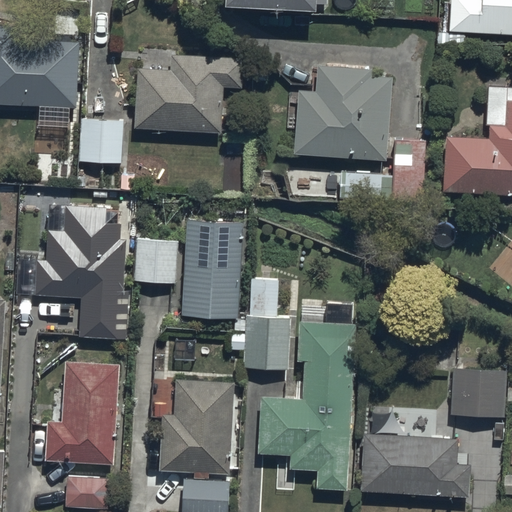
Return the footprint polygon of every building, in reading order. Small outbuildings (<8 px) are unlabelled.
[(225,0),(225,6),(316,10),(315,0),(225,0)] [(511,0),(449,0),(448,28),(437,28),(436,41),(463,42),(463,28),(511,29),(511,0)] [(75,101),(77,34),(18,33),(19,20),(0,18),(0,97),(41,99),(41,103),(53,104),(53,100),(75,101)] [(171,63),(136,61),(134,121),(219,124),(220,81),(241,82),(242,53),(171,50),(171,63)] [(385,155),(391,71),(368,70),(369,62),(318,58),(316,85),(297,84),(292,148),(385,155)] [(511,82),(488,81),(485,121),(488,121),(487,134),(445,131),(442,186),(511,190),(511,82)] [(121,159),(121,115),(78,115),(78,158),(121,159)] [(424,200),(425,134),(392,134),(392,168),(339,167),(339,199),(424,200)] [(122,340),(128,212),(44,208),(39,299),(80,301),(78,338),(122,340)] [(182,318),(237,321),(243,222),(189,218),(182,318)] [(176,236),(134,234),(133,276),(175,277),(176,236)] [(289,365),(290,312),(275,310),(276,274),(249,274),(248,309),(244,309),(244,330),(230,330),(230,347),(243,347),(243,364),(289,365)] [(347,491),(356,325),(302,322),(301,400),(261,399),(258,455),(347,491)] [(506,362),(451,360),(450,408),(504,410),(505,399),(511,399),(511,385),(505,385),(506,362)] [(114,467),(121,366),(54,361),(47,463),(114,467)] [(161,382),(158,473),(227,475),(230,385),(161,382)] [(362,491),(468,497),(471,439),(365,434),(362,491)] [(511,470),(502,470),(501,492),(511,491),(511,470)] [(108,474),(66,472),(65,503),(107,504),(108,474)]
